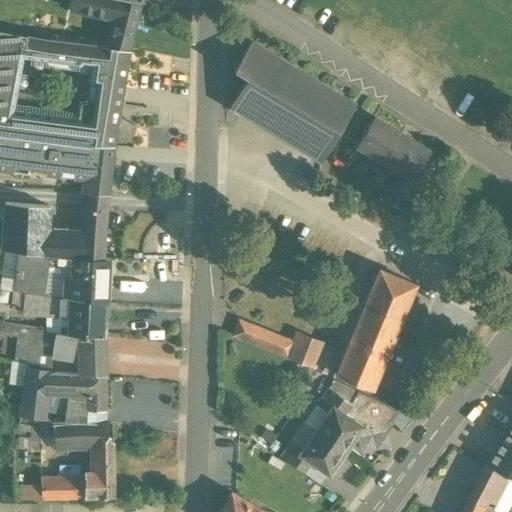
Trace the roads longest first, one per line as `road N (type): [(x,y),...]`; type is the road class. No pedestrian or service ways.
road 1 (residential): [(195,511),(220,0)]
road 2 (tertiary): [(511,336),(376,511)]
